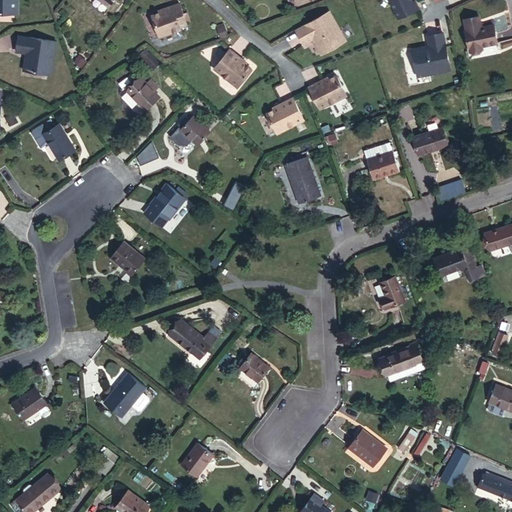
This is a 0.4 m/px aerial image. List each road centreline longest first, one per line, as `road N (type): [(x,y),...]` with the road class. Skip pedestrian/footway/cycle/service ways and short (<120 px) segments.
road 1 (residential): [(282,458),(330,398),(327,282),(336,256),(511,188)]
road 2 (residential): [(109,187),(43,241),(56,345),(0,367)]
